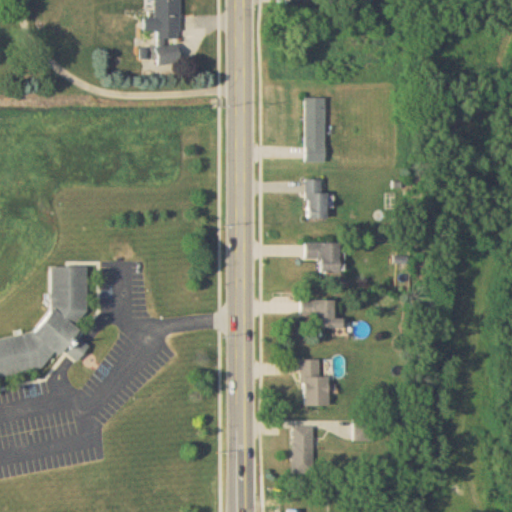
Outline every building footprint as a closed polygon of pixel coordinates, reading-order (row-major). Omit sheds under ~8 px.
[(154,0),(155,18),(144,18),(144,31),(156,30),(157,64),(181,63),(178,0),(154,0)] [(305,98),(305,161),(325,161),(325,98),(305,98)] [(325,218),(325,179),(305,179),(305,218),(325,218)] [(340,243),(305,243),(305,259),(319,259),(319,268),(340,268),(340,243)] [(0,332),(26,326),(47,301),(47,260),(91,260),(91,301),(78,328),(82,332),(86,336),(91,342),(74,358),(70,353),(67,350),(63,345),(41,364),(0,373),(0,332)] [(342,317),(334,317),(334,300),(300,300),(300,316),(315,316),(315,329),(342,329),(342,317)] [(328,405),(327,375),(319,376),(319,359),(300,359),(301,406),(328,405)] [(313,427),(292,427),(292,474),(313,474),(313,427)]
